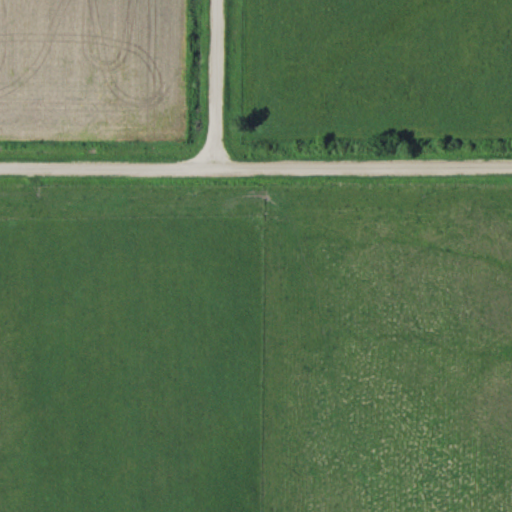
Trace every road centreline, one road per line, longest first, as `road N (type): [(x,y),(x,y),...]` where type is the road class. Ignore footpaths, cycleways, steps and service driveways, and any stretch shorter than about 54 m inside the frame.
road 1 (residential): [(205,171),(511,171)]
road 2 (residential): [(205,171),(0,169)]
road 3 (residential): [(219,0),(215,171)]
